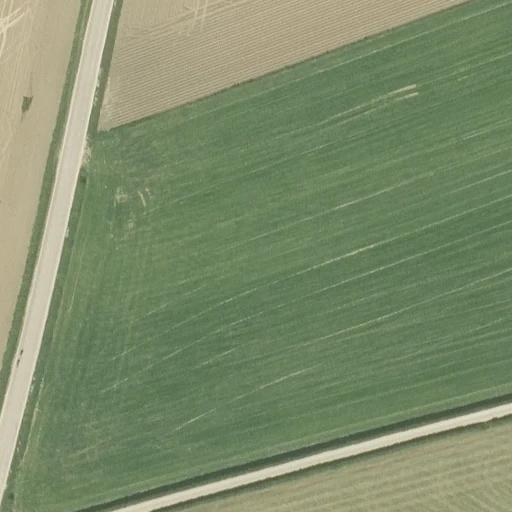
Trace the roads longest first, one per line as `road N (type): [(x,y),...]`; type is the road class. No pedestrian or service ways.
road 1 (tertiary): [(0,459),(102,0)]
road 2 (track): [(511,407),(128,511)]
